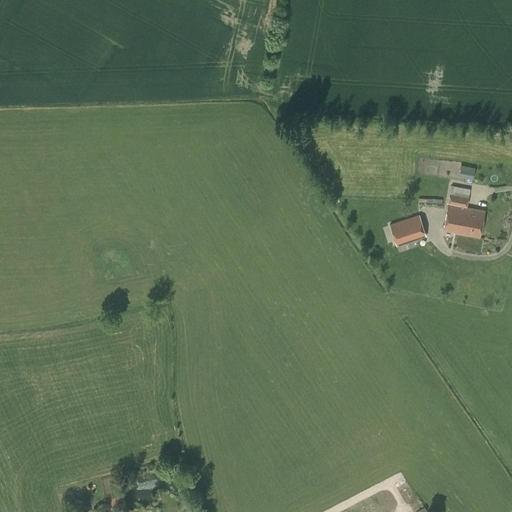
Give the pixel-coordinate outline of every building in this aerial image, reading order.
[(473,180),(475,168),(460,165),(458,177),(473,180)] [(451,186),(448,204),(467,207),(469,197),(463,196),(465,188),(451,186)] [(446,217),(443,230),(474,236),(476,228),(471,227),(473,218),(465,216),(467,207),(448,204),(446,217)] [(484,211),(467,207),(465,216),(473,218),(471,227),(476,228),(474,236),(479,237),(484,211)] [(397,246),(426,237),(419,214),(389,224),(397,246)] [(108,511),(126,507),(123,495),(105,499),(108,511)]
